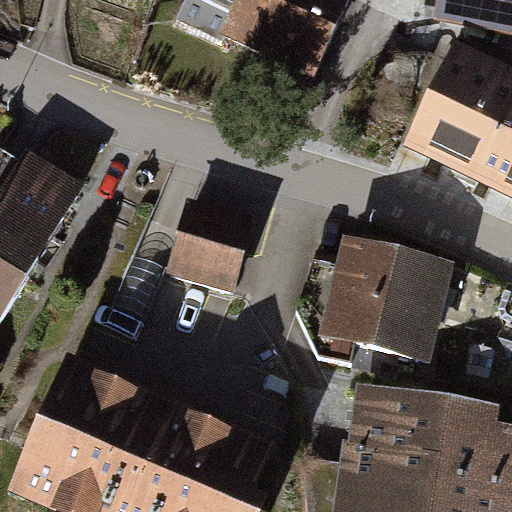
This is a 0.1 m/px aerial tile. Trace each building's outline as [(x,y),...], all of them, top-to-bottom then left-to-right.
[(238,0),(222,37),(306,75),(340,0),(238,0)] [(511,0),(442,0),(435,41),(511,55),(511,0)] [(402,171),(477,206),(511,131),(511,93),(452,65),(402,171)] [(511,131),(477,206),(511,222),(511,131)] [(0,319),(77,192),(28,163),(0,209),(0,319)] [(255,223),(188,205),(168,281),(236,299),(255,223)] [(350,251),(328,338),(426,362),(448,275),(350,251)] [(72,373),(20,497),(55,511),(257,511),(246,507),(268,456),(72,373)] [(495,422),(362,400),(344,511),(511,511),(511,439),(493,436),(495,422)]
